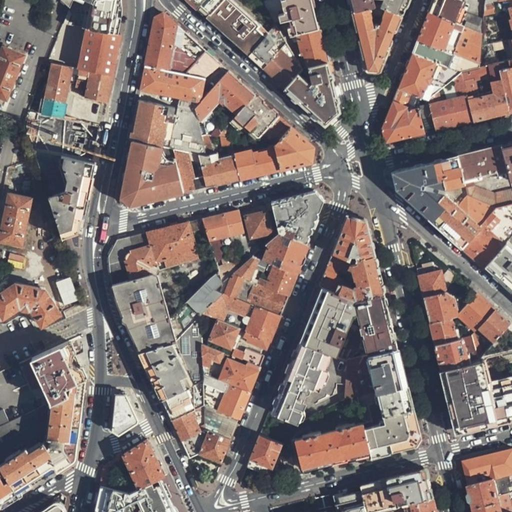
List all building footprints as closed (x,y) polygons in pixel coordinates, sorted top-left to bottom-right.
[(194,0),(249,51),(268,30),(234,0),(194,0)] [(284,35),(319,27),(313,6),(311,0),(261,0),(275,22),(284,35)] [(350,0),(353,11),(371,8),(376,7),(379,6),(376,0),(383,0),(381,6),(386,8),(400,13),(405,0),(350,0)] [(432,0),(429,11),(454,21),(461,24),(482,32),(484,17),(466,11),(465,14),(458,11),(462,0),(432,0)] [(511,0),(499,0),(485,4),(484,14),(509,8),(511,19),(511,0)] [(381,6),(379,6),(376,7),(371,8),(353,11),(368,70),(378,71),(400,13),(386,8),(381,6)] [(429,11),(417,39),(480,64),(481,45),(482,32),(461,24),(454,21),(429,11)] [(184,73),(204,49),(163,12),(154,17),(144,65),(184,73)] [(275,22),(268,30),(249,51),(247,53),(263,67),(287,40),(284,35),(275,22)] [(121,34),(85,27),(78,68),(88,70),(112,75),(121,34)] [(326,60),(319,27),(284,35),(287,40),(304,66),(309,65),(326,60)] [(233,36),(226,29),(223,32),(231,39),(233,36)] [(417,39),(412,51),(461,71),(479,67),(480,64),(417,39)] [(284,87),(299,71),(304,66),(287,40),(263,67),(284,87)] [(0,52),(0,95),(6,98),(24,54),(3,45),(0,52)] [(180,97),(200,101),(201,99),(206,77),(220,63),(204,49),(184,73),(144,65),(139,89),(180,97)] [(412,51),(398,88),(411,93),(427,99),(438,90),(452,79),(461,71),(412,51)] [(511,110),(511,58),(496,63),(500,78),(508,112),(511,110)] [(339,111),(326,60),(309,65),(312,80),(309,83),(301,75),(302,73),(299,71),(284,87),(325,124),(339,111)] [(41,113),(61,117),(72,67),(51,63),(41,113)] [(461,72),(464,81),(467,94),(468,95),(477,92),(474,80),(490,76),(491,80),(500,78),(496,63),(479,67),(461,71),(461,72)] [(78,68),(75,87),(84,89),(88,70),(78,68)] [(194,107),(199,117),(197,118),(197,121),(202,120),(205,133),(208,134),(217,135),(220,131),(211,111),(220,100),(226,106),(227,105),(237,113),(254,93),(227,69),(201,99),(200,101),(194,107)] [(112,75),(88,70),(84,89),(83,97),(107,102),(112,75)] [(435,130),(474,120),(469,100),(468,95),(467,94),(464,81),(461,72),(461,71),(452,79),(457,97),(441,101),(438,90),(427,99),(429,104),(435,130)] [(469,100),(474,120),(508,112),(500,78),(491,80),(494,93),(469,100)] [(424,132),(417,107),(410,109),(406,107),(407,105),(411,93),(398,88),(393,100),(382,127),(385,142),(424,132)] [(228,122),(236,129),(244,125),(255,136),(259,136),(264,140),(267,136),(262,132),(277,114),(254,93),(237,113),(228,122)] [(197,153),(205,154),(204,150),(200,135),(197,121),(197,118),(194,107),(200,101),(180,97),(176,116),(174,123),(169,147),(173,148),(184,150),(186,150),(197,153)] [(137,100),(134,115),(174,123),(176,116),(173,115),(175,106),(137,100)] [(74,157),(82,121),(61,117),(41,113),(28,110),(22,121),(32,149),(74,157)] [(290,125),(277,114),(262,132),(267,136),(274,143),(290,125)] [(134,115),(130,139),(132,139),(169,147),(174,123),(134,115)] [(92,160),(95,161),(102,126),(82,121),(74,157),(92,160)] [(229,136),(225,125),(220,131),(217,135),(220,135),(229,136)] [(313,146),(290,125),(274,143),(273,144),(280,167),(310,159),(313,146)] [(204,150),(211,148),(208,134),(205,133),(200,135),(204,150)] [(233,149),(229,136),(220,135),(222,146),(227,145),(228,151),(233,149)] [(169,147),(132,139),(120,194),(129,203),(183,190),(173,148),(169,147)] [(511,141),(500,144),(507,171),(509,181),(511,180),(511,141)] [(233,153),(239,176),(280,167),(273,144),(268,145),(269,148),(258,151),(257,150),(252,151),(251,148),(233,152),(233,153)] [(500,144),(482,149),(489,173),(497,171),(497,174),(507,171),(500,144)] [(183,190),(193,188),(205,185),(203,178),(191,181),(184,150),(173,148),(183,190)] [(62,237),(81,230),(95,161),(92,160),(74,157),(32,149),(62,237)] [(482,149),(476,150),(483,175),(489,173),(482,149)] [(476,150),(457,155),(464,182),(472,180),(473,180),(472,177),(483,175),(476,150)] [(233,153),(218,157),(216,151),(205,154),(197,153),(198,158),(203,178),(205,185),(239,176),(233,153)] [(457,155),(392,171),(396,188),(462,247),(480,227),(473,220),(466,195),(457,206),(440,190),(441,188),(464,182),(457,155)] [(306,242),(309,244),(316,225),(325,201),(317,189),(314,190),(270,201),(277,231),(306,242)] [(511,189),(493,193),(497,207),(511,204),(511,192),(511,189)] [(0,234),(0,238),(22,243),(32,197),(9,192),(0,234)] [(462,247),(484,267),(486,265),(501,249),(505,245),(511,236),(511,204),(497,207),(482,224),(480,227),(462,247)] [(225,213),(230,235),(235,234),(239,252),(249,250),(244,231),(239,209),(230,211),(225,213)] [(272,231),(266,209),(255,212),(245,214),(250,236),(272,231)] [(211,216),(202,218),(209,240),(211,246),(218,243),(216,239),(230,235),(225,213),(211,216)] [(347,215),(332,252),(353,260),(354,259),(374,254),(369,235),(366,220),(347,215)] [(198,256),(189,221),(172,226),(148,232),(151,246),(155,262),(148,265),(146,268),(148,275),(156,274),(159,269),(198,256)] [(277,231),(263,244),(267,245),(262,259),(266,261),(274,264),(297,273),(303,258),(309,244),(306,242),(277,231)] [(130,236),(134,250),(151,246),(148,232),(130,236)] [(134,250),(130,236),(117,239),(108,255),(110,274),(112,284),(131,280),(148,275),(146,268),(148,265),(155,262),(151,246),(134,250)] [(486,265),(511,288),(511,251),(505,245),(501,249),(486,265)] [(353,260),(332,252),(320,284),(322,285),(343,293),(355,298),(383,291),(377,266),(374,254),(354,259),(353,260)] [(8,265),(22,267),(24,256),(9,254),(8,265)] [(265,286),(288,294),(291,287),(297,273),(274,264),(268,279),(260,276),(266,261),(262,259),(252,255),(239,268),(233,273),(265,286)] [(239,268),(237,261),(219,270),(219,272),(222,282),(226,279),(233,273),(239,268)] [(419,284),(423,296),(444,291),(446,290),(444,280),(450,286),(454,282),(459,278),(449,269),(443,276),(441,270),(433,271),(431,262),(421,264),(422,265),(417,266),(419,275),(417,275),(419,284)] [(201,314),(220,293),(216,288),(220,284),(222,282),(219,272),(207,280),(172,314),(168,315),(175,341),(201,314)] [(140,351),(175,341),(168,315),(157,273),(156,274),(148,275),(131,280),(112,284),(119,307),(122,314),(126,322),(140,351)] [(284,304),(288,294),(265,286),(233,273),(226,279),(229,280),(227,286),(220,284),(216,288),(281,313),(284,304)] [(64,305),(78,300),(70,277),(55,282),(64,305)] [(0,292),(0,310),(4,317),(23,305),(23,307),(30,308),(31,307),(42,325),(61,313),(44,288),(17,282),(0,292)] [(323,350),(333,354),(338,342),(346,346),(350,335),(347,334),(349,328),(345,327),(351,309),(347,310),(343,293),(322,285),(300,341),(301,341),(323,350)] [(275,328),(281,313),(216,288),(220,293),(201,314),(217,320),(243,330),(270,341),(275,328)] [(368,355),(369,354),(397,347),(391,321),(389,313),(383,291),(355,298),(343,293),(347,310),(351,309),(356,308),(360,323),(359,323),(363,339),(364,339),(368,355)] [(428,316),(429,322),(451,317),(457,315),(458,315),(457,311),(454,297),(444,291),(423,296),(424,301),(428,316)] [(468,297),(471,300),(476,293),(474,291),(468,297)] [(495,309),(476,293),(471,300),(465,306),(462,310),(458,315),(457,315),(475,331),(478,328),(495,309)] [(510,324),(495,309),(478,328),(494,342),(507,328),(510,324)] [(158,390),(162,399),(203,380),(203,372),(202,342),(201,314),(175,341),(140,351),(158,390)] [(434,344),(456,339),(451,317),(429,322),(431,331),(434,344)] [(270,341),(243,330),(217,320),(210,338),(236,348),(242,334),(247,336),(245,341),(267,349),(270,341)] [(451,416),(453,424),(462,430),(482,425),(511,417),(511,333),(511,332),(507,328),(494,342),(480,358),(477,359),(472,361),(470,361),(467,362),(464,363),(440,369),(443,380),(447,397),(451,416)] [(474,332),(471,336),(473,345),(475,351),(477,359),(480,358),(474,332)] [(438,361),(440,369),(464,363),(467,362),(464,347),(473,345),(471,336),(461,338),(456,339),(434,344),(438,361)] [(32,390),(45,388),(51,402),(52,402),(70,394),(67,388),(86,378),(69,340),(32,358),(31,357),(20,362),(32,390)] [(301,341),(272,412),(297,422),(306,401),(302,399),(308,385),(314,387),(323,365),(318,363),(323,350),(301,341)] [(202,342),(203,372),(209,374),(213,358),(220,361),(224,351),(202,342)] [(400,360),(397,347),(369,354),(377,391),(406,382),(400,360)] [(264,355),(248,348),(246,352),(239,350),(238,352),(234,350),(232,354),(248,360),(260,365),(263,357),(264,355)] [(468,353),(470,361),(472,361),(477,359),(475,351),(468,353)] [(357,396),(377,391),(369,354),(368,355),(347,360),(346,399),(357,396)] [(250,391),(260,365),(248,360),(247,365),(229,359),(221,379),(250,391)] [(250,391),(221,379),(209,374),(203,372),(203,380),(204,404),(231,415),(239,418),(244,404),(250,391)] [(45,478),(74,459),(75,458),(76,456),(86,378),(67,388),(70,394),(52,402),(52,408),(49,425),(47,425),(46,434),(44,434),(43,440),(27,450),(26,447),(0,463),(0,465),(1,467),(14,488),(41,471),(45,478)] [(172,419),(192,410),(204,404),(203,380),(162,399),(167,409),(172,419)] [(410,401),(406,382),(377,391),(357,396),(363,422),(369,450),(371,455),(412,445),(419,434),(410,401)] [(114,414),(112,429),(119,433),(137,421),(137,418),(126,393),(116,393),(114,414)] [(0,441),(28,427),(48,408),(52,408),(52,402),(51,402),(48,404),(8,422),(0,425),(0,441)] [(2,409),(0,409),(0,425),(8,422),(2,409)] [(192,410),(172,419),(176,429),(181,440),(206,429),(205,428),(205,424),(200,426),(192,410)] [(206,411),(207,421),(226,429),(227,427),(212,420),(212,413),(206,411)] [(232,435),(233,432),(226,429),(207,421),(205,428),(231,438),(232,435)] [(369,450),(363,422),(295,439),(302,467),(369,450)] [(221,463),(231,438),(205,428),(206,429),(198,453),(221,463)] [(289,445),(260,433),(247,466),(269,474),(279,449),(291,454),(289,445)] [(124,453),(134,475),(137,481),(131,486),(133,491),(159,477),(164,474),(147,438),(124,453)] [(511,448),(462,461),(469,485),(509,475),(511,474),(511,448)] [(288,477),(297,475),(292,454),(283,457),(288,477)] [(104,466),(101,484),(113,487),(119,457),(104,466)] [(19,497),(14,488),(1,467),(0,467),(0,505),(2,508),(19,497)] [(434,497),(429,478),(417,472),(363,485),(369,511),(381,509),(381,511),(395,511),(396,507),(407,504),(434,497)] [(470,490),(473,502),(499,496),(505,494),(509,494),(508,487),(511,486),(511,485),(509,475),(469,485),(470,490)] [(101,484),(94,511),(175,511),(159,477),(133,491),(113,487),(101,484)] [(473,502),(475,511),(502,511),(499,496),(473,502)] [(437,511),(434,497),(407,504),(396,507),(395,511),(437,511)]
